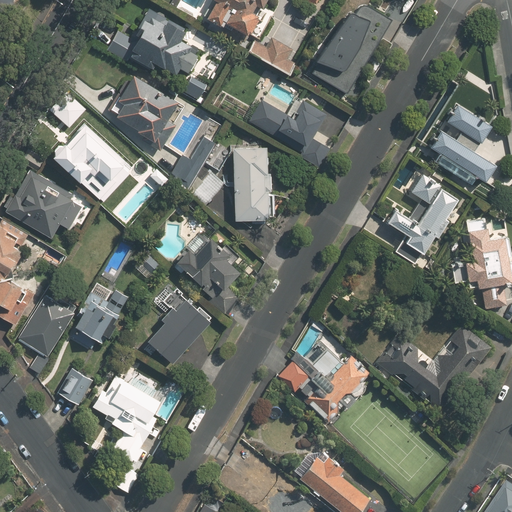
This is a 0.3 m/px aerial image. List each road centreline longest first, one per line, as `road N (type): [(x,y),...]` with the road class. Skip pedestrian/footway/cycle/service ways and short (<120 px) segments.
road 1 (residential): [(455,0),(148,511)]
road 2 (residential): [(87,511),(0,391)]
road 3 (tertiary): [(73,0),(0,128)]
